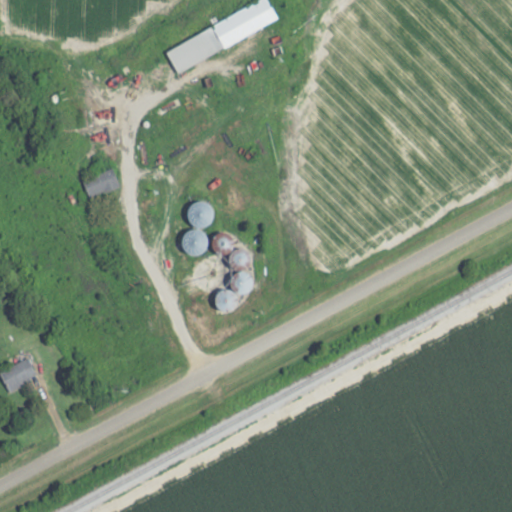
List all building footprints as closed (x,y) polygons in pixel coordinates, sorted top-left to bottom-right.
[(278,21),(267,0),(263,0),(164,47),(175,70),(278,21)] [(119,185),(111,167),(81,181),(89,198),(119,185)] [(208,224),(205,201),(189,204),(192,227),(208,224)] [(188,254),(201,250),(195,229),(181,234),(188,254)] [(232,241),(220,230),(209,242),(222,253),(232,241)] [(248,265),(243,248),(228,252),(233,269),(248,265)] [(250,280),(240,271),(229,284),(239,293),(250,280)] [(226,310),(237,297),(226,287),(214,300),(226,310)] [(488,511),(490,350),(476,334),(110,511),(488,511)] [(37,377),(27,357),(0,370),(0,375),(8,392),(37,377)]
